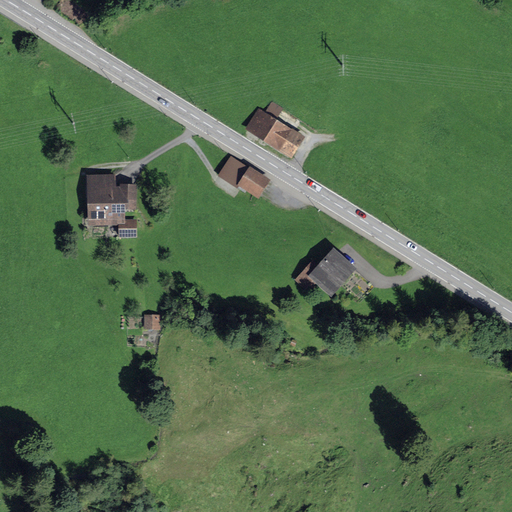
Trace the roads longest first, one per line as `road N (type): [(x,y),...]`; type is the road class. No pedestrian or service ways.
road 1 (secondary): [(1,0),(511,317)]
road 2 (unknown): [(193,121),(153,151),(94,175),(77,208),(78,240)]
